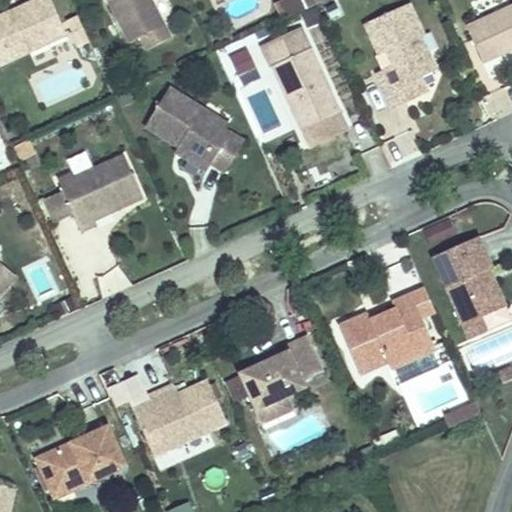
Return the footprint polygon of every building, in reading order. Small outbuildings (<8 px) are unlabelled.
[(106,0),(128,43),(140,38),(160,28),(146,0),(106,0)] [(8,14),(0,17),(0,63),(64,35),(49,1),(10,18),(8,14)] [(392,107),(409,99),(403,85),(419,78),(429,74),(414,40),(424,35),(409,3),(361,26),(373,54),(383,50),(391,69),(377,76),(392,107)] [(511,4),(471,23),(487,57),(511,45),(511,4)] [(160,28),(140,38),(146,49),(166,40),(160,28)] [(310,46),(276,61),(305,126),(340,111),(310,46)] [(249,50),(230,57),(241,86),(260,79),(249,50)] [(44,105),(71,93),(63,73),(36,85),(44,105)] [(403,85),(409,99),(426,92),(419,78),(403,85)] [(168,85),(142,126),(183,149),(179,157),(205,172),(212,162),(225,170),(241,144),(196,117),(202,106),(168,85)] [(398,164),(421,154),(412,133),(389,143),(398,164)] [(74,175),(58,181),(82,234),(98,227),(95,218),(141,197),(126,161),(78,182),(74,175)] [(429,246),(456,236),(451,221),(424,231),(429,246)] [(478,238),(438,257),(466,318),(482,311),(498,304),(483,272),(492,268),(478,238)] [(38,295),(63,287),(54,256),(28,264),(38,295)] [(466,318),(438,257),(435,258),(463,320),(466,318)] [(0,298),(18,276),(0,261),(0,298)] [(409,292),(420,314),(435,307),(425,285),(409,292)] [(338,325),(360,373),(388,360),(391,366),(435,346),(420,314),(409,292),(391,300),(394,307),(377,315),(379,319),(372,323),(367,312),(338,325)] [(482,311),(466,318),(475,336),(491,329),(482,311)] [(466,318),(463,320),(472,338),(475,336),(466,318)] [(485,365),(511,352),(511,334),(478,350),(485,365)] [(237,372),(253,409),(289,393),(304,386),(300,378),(318,369),(301,335),(281,344),(284,350),(237,372)] [(146,396),(128,405),(151,455),(224,421),(205,380),(175,394),(150,406),(146,396)] [(171,385),(146,396),(150,406),(175,394),(171,385)] [(451,424),(483,410),(478,398),(446,413),(451,424)] [(33,458),(48,490),(67,482),(72,493),(123,469),(103,425),(33,458)] [(0,511),(4,511),(10,484),(0,481),(0,511)] [(67,482),(48,490),(53,501),(72,493),(67,482)]
